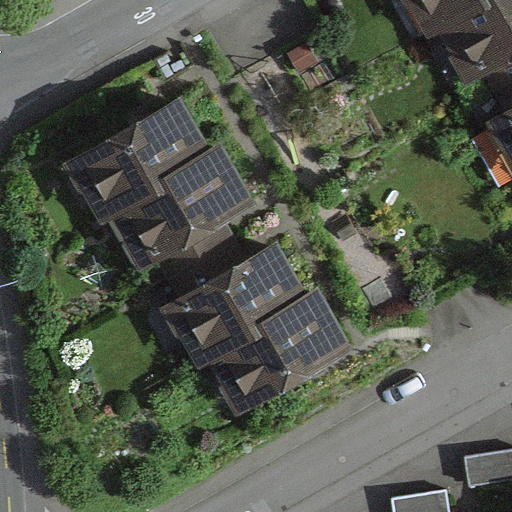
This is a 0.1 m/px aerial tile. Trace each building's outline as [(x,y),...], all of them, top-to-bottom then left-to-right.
[(442,8),(456,0),(421,0),(429,14),(442,8)] [(511,0),(456,0),(442,8),(470,62),(511,39),(511,0)] [(119,196),(206,148),(176,94),(72,152),(102,205),(119,196)] [(511,127),(511,98),(500,104),(511,127)] [(206,148),(119,196),(147,248),(245,193),(217,142),(206,148)] [(212,344),(300,292),(269,239),(169,297),(199,350),(212,344)] [(300,292),(212,344),(243,398),(343,340),(312,285),(300,292)] [(511,449),(464,454),(467,484),(511,479),(511,449)] [(448,511),(445,488),(390,497),(392,511),(448,511)]
